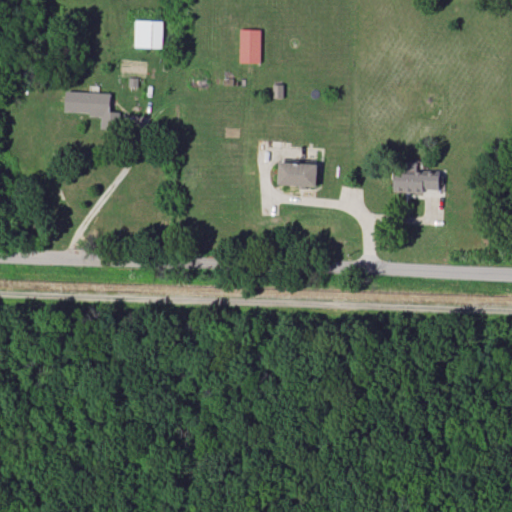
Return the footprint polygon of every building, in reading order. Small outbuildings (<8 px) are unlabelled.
[(162,48),(162,21),(134,20),(134,47),(162,48)] [(260,29),(239,29),(239,63),(260,63),(260,29)] [(64,113),(101,114),(100,129),(112,129),(112,121),(118,122),(119,112),(109,112),(110,92),(65,91),(64,113)] [(393,193),(423,193),(423,189),(438,189),(439,172),(419,172),(419,161),(404,161),(404,172),(393,172),(393,193)] [(317,163),(278,162),(277,185),(316,186),(317,163)]
